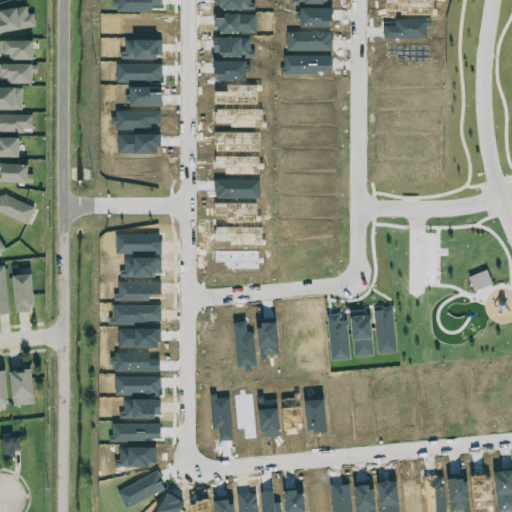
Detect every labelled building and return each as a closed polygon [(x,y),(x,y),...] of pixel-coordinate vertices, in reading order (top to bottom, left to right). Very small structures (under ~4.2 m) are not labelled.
[(0,9),(0,31),(35,27),(33,13),(27,14),(26,6),(0,9)] [(32,59),(32,40),(0,39),(0,53),(7,54),(7,59),(32,59)] [(0,109),(21,110),(21,87),(0,86),(0,109)] [(0,130),(31,131),(31,114),(0,114),(0,130)] [(0,156),(17,156),(17,137),(0,136),(0,156)] [(0,181),(32,182),(32,173),(27,173),(27,164),(0,162),(0,181)] [(1,194),(0,196),(0,212),(27,223),(34,206),(1,194)] [(0,313),(9,313),(2,264),(0,264),(0,313)] [(13,275),(14,312),(32,311),(31,274),(13,275)] [(10,367),(10,405),(32,404),(31,366),(10,367)] [(0,404),(8,403),(4,371),(0,371),(0,404)] [(1,453),(19,453),(18,437),(0,437),(1,453)]
